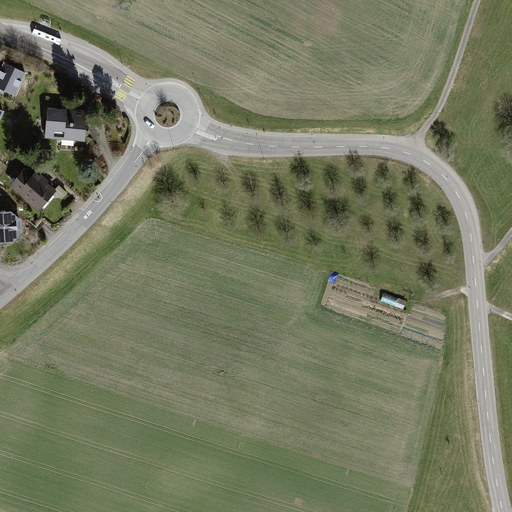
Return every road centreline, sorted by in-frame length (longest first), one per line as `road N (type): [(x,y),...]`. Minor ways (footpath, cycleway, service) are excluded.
road 1 (tertiary): [(474,261),(459,198),(428,163),(389,148),(249,145),(186,126)]
road 2 (tertiary): [(502,511),(474,261)]
road 3 (residential): [(155,133),(119,182),(13,288)]
road 4 (track): [(404,152),(444,97),(478,0)]
road 5 (tertiary): [(148,101),(0,31)]
